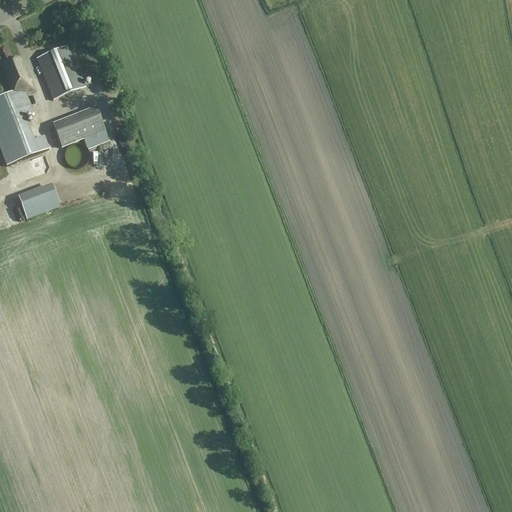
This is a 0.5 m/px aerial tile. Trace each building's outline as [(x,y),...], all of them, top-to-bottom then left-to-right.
[(25,36),(41,30),(35,16),(20,23),(25,36)] [(37,61),(53,103),(85,89),(69,48),(37,61)] [(0,98),(0,152),(6,168),(49,151),(44,140),(35,143),(25,118),(33,115),(26,97),(35,93),(24,66),(21,67),(18,60),(12,62),(6,49),(0,51),(0,77),(8,96),(0,98)] [(84,142),(88,151),(110,142),(96,109),(52,127),(61,151),(84,142)] [(82,147),(78,146),(73,147),(69,149),(66,152),(65,156),(64,160),(66,164),(68,168),(72,170),(76,171),(81,171),(84,169),(87,165),(89,161),(89,157),(88,153),(85,150),(82,147)] [(52,187),(18,201),(26,223),(61,209),(52,187)]
